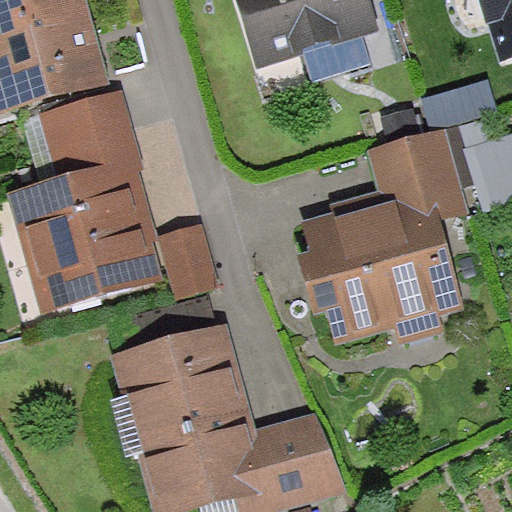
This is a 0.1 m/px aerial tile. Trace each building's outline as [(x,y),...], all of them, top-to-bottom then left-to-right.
[(89,0),(0,0),(0,99),(109,67),(89,0)] [(239,0),(258,62),(371,27),(362,0),(239,0)] [(511,0),(481,0),(503,70),(511,67),(511,0)] [(166,291),(112,95),(36,116),(55,185),(19,195),(53,322),(166,291)] [(385,207),(293,236),(331,356),(465,314),(437,228),(460,221),(432,133),(368,153),(385,207)] [(511,137),(457,156),(477,219),(511,207),(511,137)] [(168,236),(179,300),(220,293),(209,229),(168,236)] [(252,432),(227,334),(104,366),(142,511),(250,511),(339,489),(320,414),(252,432)]
